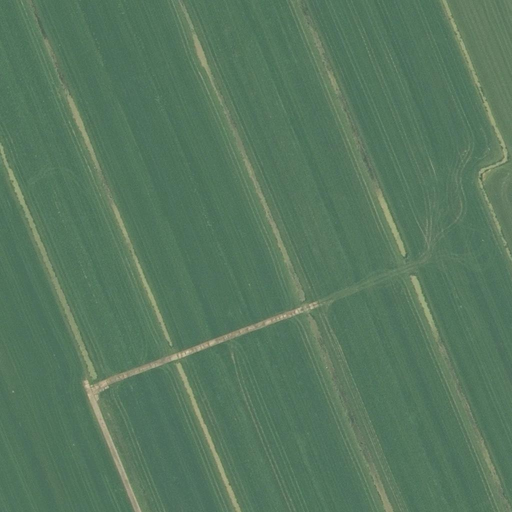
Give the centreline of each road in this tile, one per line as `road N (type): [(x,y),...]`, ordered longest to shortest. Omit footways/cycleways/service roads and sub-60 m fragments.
road 1 (track): [(87,388),(321,301)]
road 2 (track): [(137,511),(84,380)]
